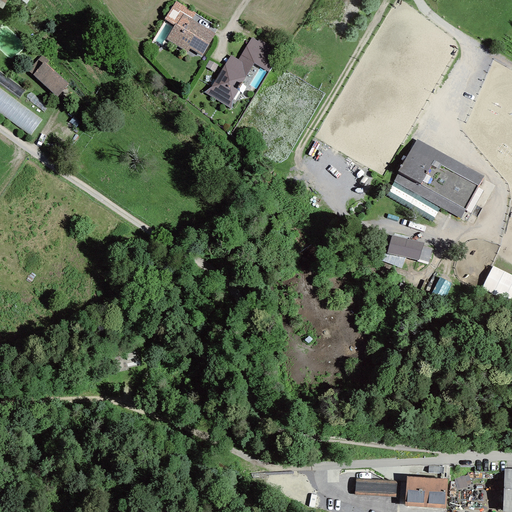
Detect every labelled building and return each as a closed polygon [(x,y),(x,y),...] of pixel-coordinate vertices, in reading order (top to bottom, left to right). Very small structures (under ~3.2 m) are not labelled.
[(183,14),(192,19),(195,13),(175,1),(164,19),(174,25),(175,24),(176,24),(183,14)] [(192,19),(183,14),(176,24),(175,24),(174,25),(166,39),(188,52),(190,48),(202,56),(216,33),(192,19)] [(278,52),(251,37),(238,60),(230,55),(211,88),(232,100),(253,63),(267,71),(278,52)] [(42,56),(28,69),(55,97),(69,84),(42,56)] [(0,109),(32,133),(44,118),(0,85),(0,109)] [(231,109),(232,100),(211,88),(204,92),(231,109)] [(483,177),(416,140),(393,180),(460,218),(483,177)] [(424,243),(391,235),(387,253),(419,261),(424,243)] [(511,302),(511,275),(492,266),(482,287),(511,302)] [(440,273),(432,291),(444,296),(452,279),(440,273)] [(511,511),(511,469),(504,469),(502,511),(511,511)] [(448,479),(406,476),(404,506),(445,509),(448,479)] [(397,480),(356,479),(355,495),(396,497),(397,480)]
